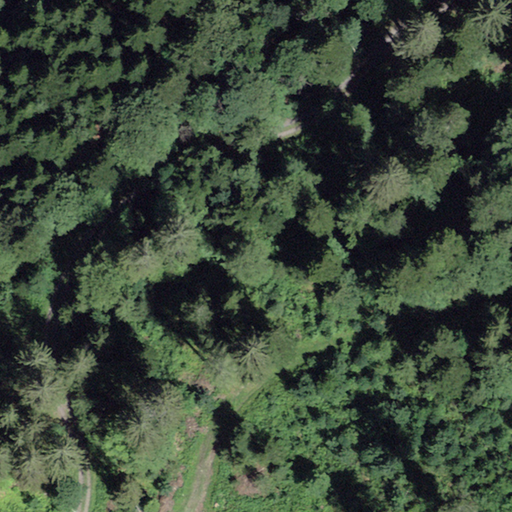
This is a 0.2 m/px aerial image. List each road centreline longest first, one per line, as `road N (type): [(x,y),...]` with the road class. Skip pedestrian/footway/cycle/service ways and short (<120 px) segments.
road 1 (track): [(453,0),(402,30),(321,111),(162,175),(74,261),(58,292),(48,352),(87,464),(78,511)]
road 2 (track): [(182,511),(241,398),(268,369),(511,292)]
